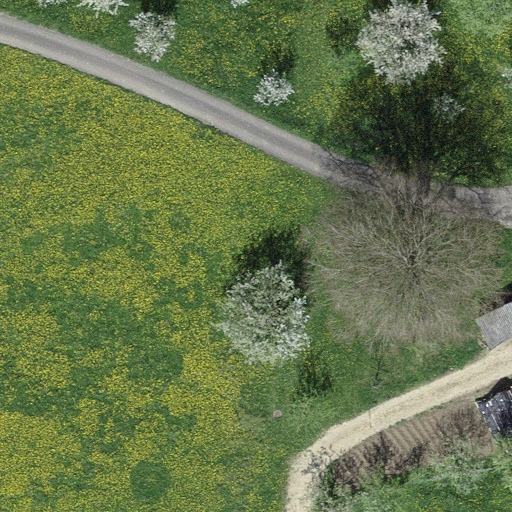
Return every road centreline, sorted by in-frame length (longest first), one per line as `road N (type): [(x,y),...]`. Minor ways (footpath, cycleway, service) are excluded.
road 1 (unclassified): [(0,35),(116,67),(298,151),(430,189),(511,183)]
road 2 (track): [(298,511),(314,452),(511,358)]
